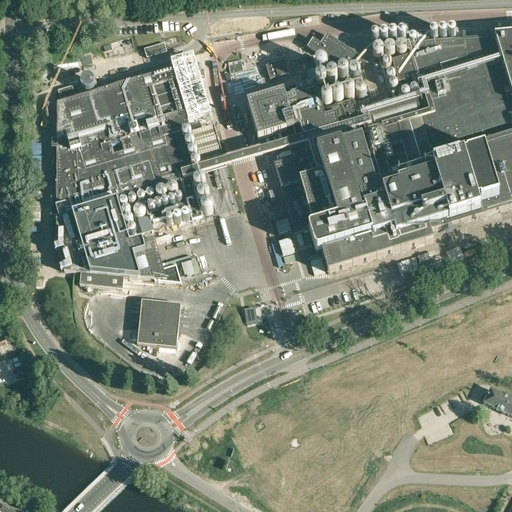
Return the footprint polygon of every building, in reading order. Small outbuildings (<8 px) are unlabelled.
[(511,209),(511,36),(429,44),(428,33),(407,35),(407,46),(408,50),(410,56),(392,62),(399,84),(417,79),(426,111),(362,130),(355,103),(322,112),(318,101),(365,87),(362,78),(291,98),(291,101),(285,102),(284,98),(283,94),(248,105),(258,140),(287,131),(289,136),(286,137),(293,159),(273,165),(294,235),(314,229),(311,230),(309,232),(315,253),(318,254),(321,253),(328,275),(434,243),(431,234),(511,209)] [(337,69),(339,71),(361,64),(359,58),(326,36),(320,45),(313,40),(307,50),(337,69)] [(144,50),(147,59),(167,53),(164,43),(144,50)] [(201,68),(198,56),(192,58),(196,69),(201,68)] [(313,57),(301,59),(302,66),(314,64),(313,57)] [(241,62),(228,64),(230,74),(243,72),(241,62)] [(275,64),(266,67),(270,81),(288,75),(285,62),(275,64)] [(191,180),(204,176),(186,113),(173,71),(57,105),(57,198),(50,198),(50,221),(56,221),(56,246),(64,273),(81,275),(80,287),(123,292),(123,291),(124,280),(139,281),(142,280),(154,280),(143,242),(131,245),(118,202),(183,183),(195,221),(203,218),(191,180)] [(58,92),(61,100),(75,96),(73,87),(58,92)] [(192,94),(183,97),(185,105),(195,102),(192,94)] [(186,113),(204,176),(226,170),(226,169),(223,158),(208,107),(186,113)] [(260,147),(223,158),(226,169),(266,157),(290,150),(287,139),(260,147)] [(188,216),(177,219),(179,225),(190,222),(188,216)] [(149,218),(138,222),(143,236),(154,233),(149,218)] [(208,222),(200,225),(203,231),(211,229),(208,222)] [(169,234),(154,238),(156,244),(171,240),(169,234)] [(176,242),(161,245),(162,252),(177,249),(176,242)] [(163,258),(166,268),(182,264),(179,254),(163,258)] [(349,304),(365,299),(361,286),(344,291),(349,304)] [(182,304),(143,299),(142,308),(141,317),(140,326),(139,333),(178,337),(179,330),(180,321),(181,311),(182,304)] [(320,317),(331,313),(328,301),(316,305),(320,317)] [(256,324),(254,311),(251,311),(251,310),(244,311),(247,327),(251,326),(251,324),(256,324)] [(178,337),(139,333),(138,347),(177,351),(178,337)] [(484,404),(511,418),(511,401),(490,391),(487,397),(485,395),(482,397),(481,400),(481,403),(484,404)] [(278,450),(290,433),(278,425),(236,450),(235,451),(234,453),(233,454),(233,456),(234,458),(234,460),(235,461),(236,462),(238,463),(258,477),(265,468),(278,450)] [(303,511),(335,468),(311,451),(279,496),(301,511),(303,511)] [(0,511),(20,511),(0,503),(0,511)]
